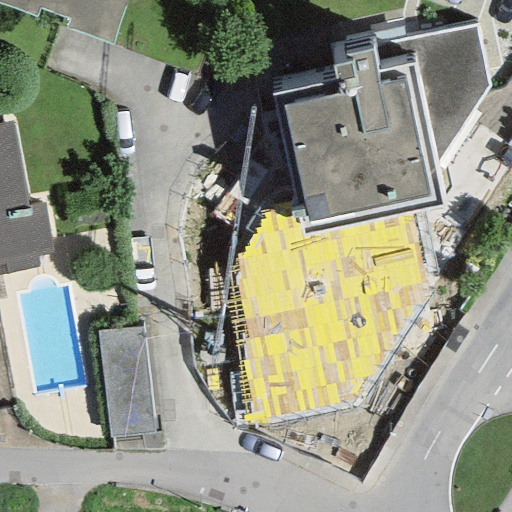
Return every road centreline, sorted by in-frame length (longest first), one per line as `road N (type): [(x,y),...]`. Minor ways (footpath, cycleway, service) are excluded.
road 1 (residential): [(0,473),(146,466),(318,511)]
road 2 (residential): [(511,315),(397,511)]
